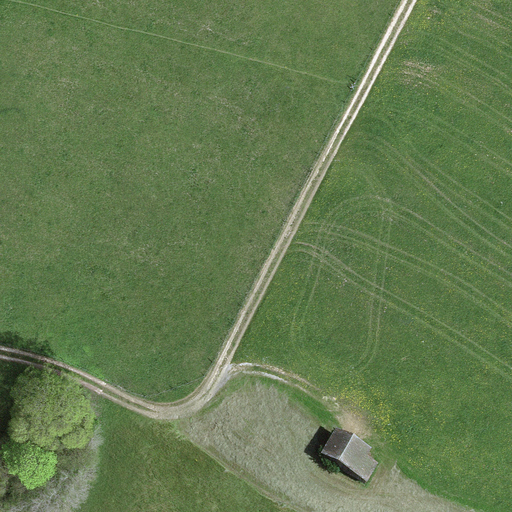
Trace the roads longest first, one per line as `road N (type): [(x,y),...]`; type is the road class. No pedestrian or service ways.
road 1 (track): [(0,354),(50,365),(147,407),(168,412),(196,403),(361,87)]
road 2 (track): [(215,376),(261,369),(329,397),(348,414)]
